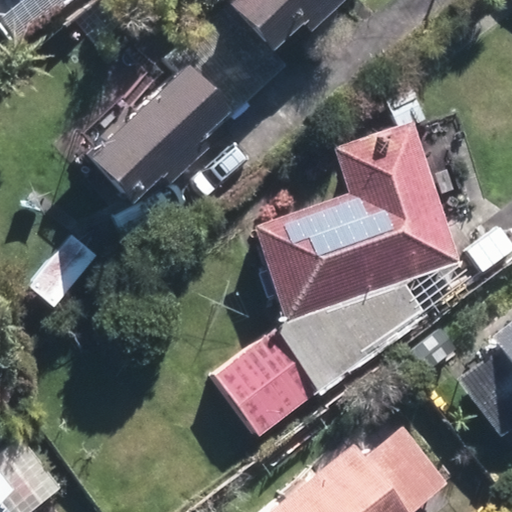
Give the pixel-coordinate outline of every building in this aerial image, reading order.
[(247,0),(237,11),(282,55),(305,32),(313,39),(350,0),(247,0)] [(232,118),(189,75),(96,165),(140,209),(232,118)] [(463,265),(418,129),(337,155),(351,196),(253,229),(284,324),(463,265)] [(511,199),(511,150),(484,175),(508,203),(511,199)] [(279,332),(212,374),(262,438),(434,307),(421,283),(279,332)] [(511,329),(492,344),(499,355),(463,382),(508,442),(511,439),(511,329)] [(359,451),(277,511),(422,511),(455,488),(410,428),(366,461),(359,451)] [(15,511),(0,489),(0,511),(15,511)]
